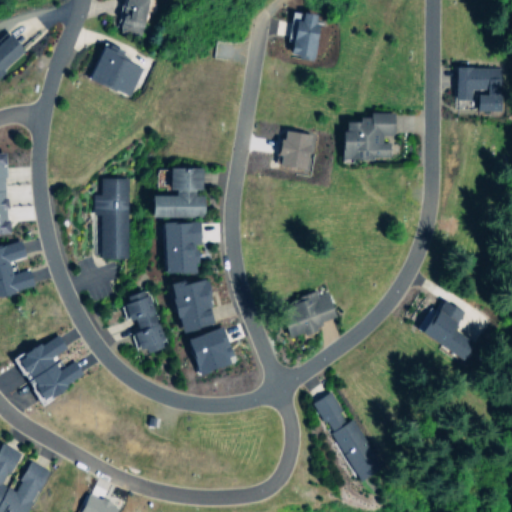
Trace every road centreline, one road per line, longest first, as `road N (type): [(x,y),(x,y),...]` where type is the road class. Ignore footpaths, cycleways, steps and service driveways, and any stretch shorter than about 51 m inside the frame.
road 1 (residential): [(280,391),(239,274),(230,218),(263,16),(273,0),(431,24),(430,204),(421,243),(379,313),(280,391)]
road 2 (residential): [(46,117),(0,119),(14,416),(155,488),(243,493),(269,486),(287,464),(291,413),(280,391)]
road 3 (residential): [(280,391),(233,408),(188,408),(130,383),(90,343),(42,233),(38,172),(64,0)]
